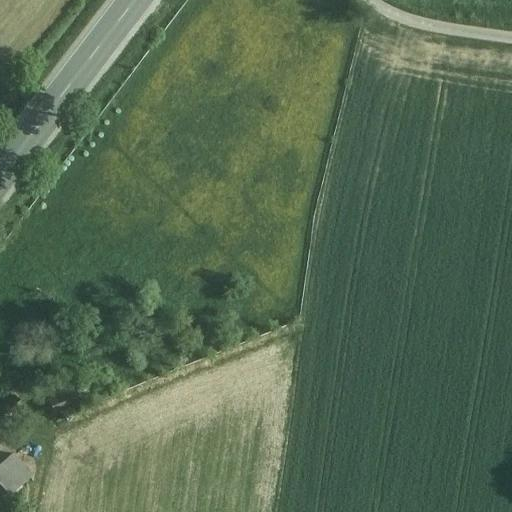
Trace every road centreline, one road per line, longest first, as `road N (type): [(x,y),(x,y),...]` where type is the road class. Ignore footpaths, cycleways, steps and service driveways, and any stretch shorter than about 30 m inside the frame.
road 1 (primary): [(0,177),(131,0)]
road 2 (unclassified): [(359,0),(368,11),(511,37)]
